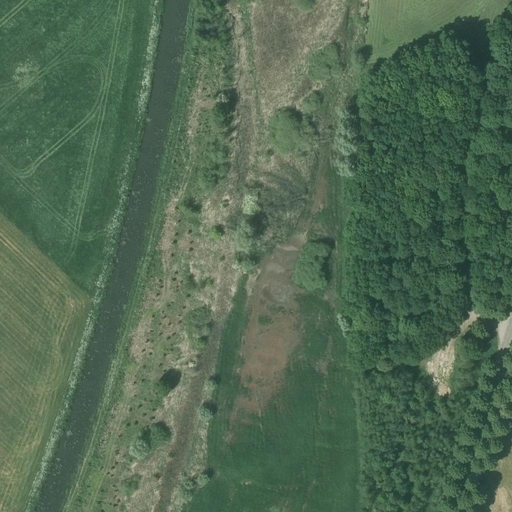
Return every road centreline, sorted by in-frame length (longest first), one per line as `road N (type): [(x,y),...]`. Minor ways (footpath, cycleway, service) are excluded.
road 1 (unclassified): [(511,334),(481,320),(466,258),(469,164),(511,14)]
road 2 (tertiary): [(456,511),(511,334)]
